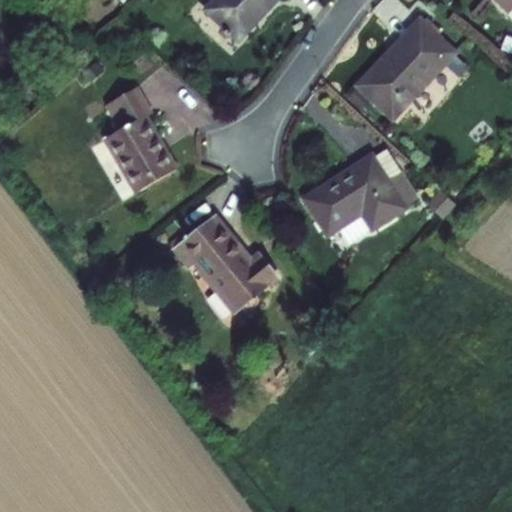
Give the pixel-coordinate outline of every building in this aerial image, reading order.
[(208,52),(259,0),(192,0),(174,18),(208,52)] [(468,0),(489,21),(508,0),(468,0)] [(366,125),(432,59),(401,26),(335,93),(366,125)] [(107,206),(145,178),(112,129),(116,125),(100,105),(69,126),(87,152),(73,160),(107,206)] [(352,239),(401,209),(383,182),(369,189),(354,164),(285,207),(308,244),(318,238),(342,223),(352,239)] [(329,254),(352,239),(342,223),(318,238),(329,254)] [(211,326),(254,288),(232,263),(227,267),(190,227),(161,252),(155,246),(145,256),(166,282),(171,279),(211,326)]
